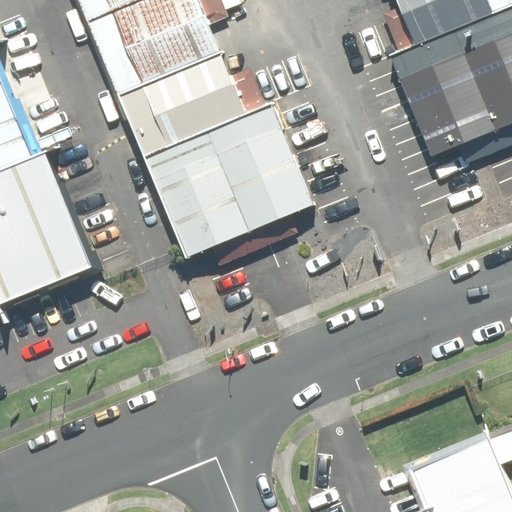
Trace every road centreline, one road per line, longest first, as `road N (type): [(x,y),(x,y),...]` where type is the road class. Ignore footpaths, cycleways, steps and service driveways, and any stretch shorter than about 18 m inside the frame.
road 1 (tertiary): [(203,409),(511,281)]
road 2 (unclassified): [(0,493),(203,409)]
